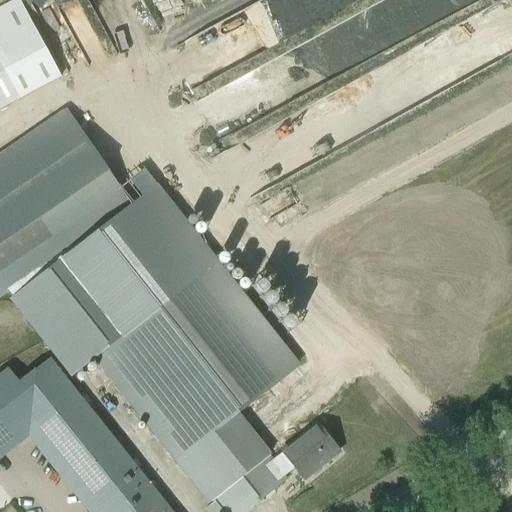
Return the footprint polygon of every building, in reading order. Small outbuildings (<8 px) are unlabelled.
[(247,0),(232,7),(256,57),(193,87),(221,147),(390,67),(383,52),(376,55),(368,39),(345,49),(349,57),(329,66),(319,45),(317,46),(309,28),(329,19),(333,27),(364,13),(361,6),(373,0),(247,0)] [(76,36),(92,64),(108,55),(92,27),(76,36)] [(0,111),(20,100),(0,67),(0,111)] [(435,104),(255,185),(269,215),(285,208),(282,203),(329,182),(327,178),(349,169),(354,182),(404,159),(398,147),(420,137),(416,127),(440,115),(435,104)] [(67,108),(0,157),(0,300),(135,200),(67,108)] [(153,188),(46,272),(107,349),(213,264),(153,188)] [(297,368),(213,264),(107,349),(96,357),(216,505),(218,502),(225,511),(243,511),(285,479),(283,476),(271,460),(236,417),(297,368)] [(96,357),(107,349),(46,272),(14,298),(74,375),(96,357)] [(173,511),(63,373),(50,357),(4,393),(0,387),(0,447),(29,425),(98,511),(173,511)] [(318,423),(271,460),(283,476),(295,466),(304,478),(339,450),(318,423)]
